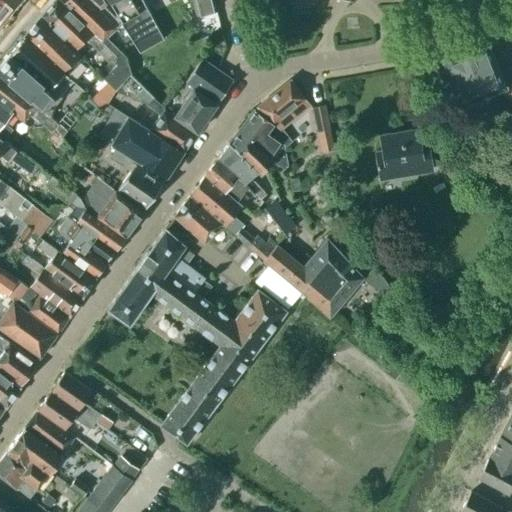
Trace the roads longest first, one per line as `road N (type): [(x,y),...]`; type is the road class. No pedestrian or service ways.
road 1 (residential): [(0,436),(255,78)]
road 2 (residential): [(511,20),(385,56),(255,78)]
road 3 (residential): [(511,374),(438,511)]
